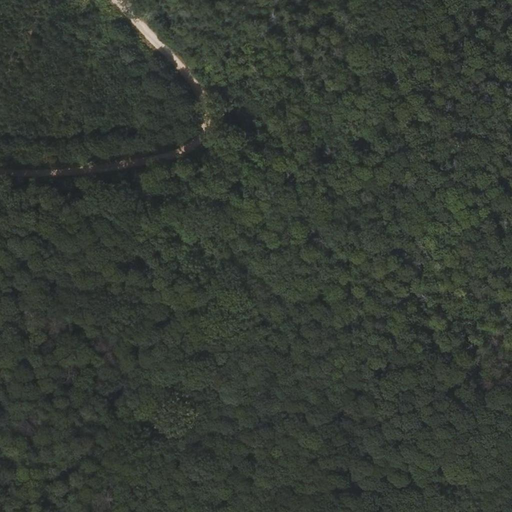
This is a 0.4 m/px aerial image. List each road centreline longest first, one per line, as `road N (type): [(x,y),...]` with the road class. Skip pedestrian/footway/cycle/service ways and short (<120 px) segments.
road 1 (track): [(209,120),(195,144),(175,154),(79,172),(0,172)]
road 2 (track): [(113,0),(201,89),(209,120)]
